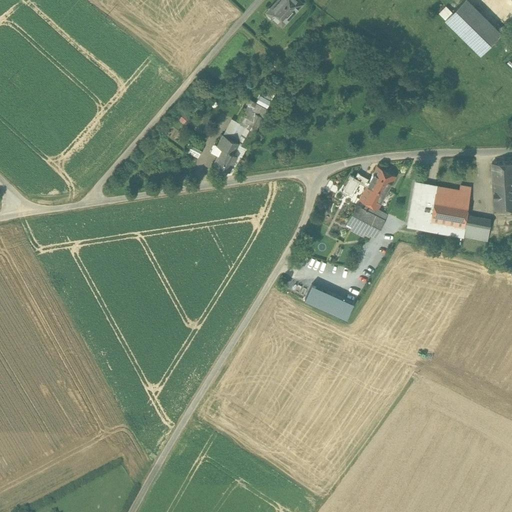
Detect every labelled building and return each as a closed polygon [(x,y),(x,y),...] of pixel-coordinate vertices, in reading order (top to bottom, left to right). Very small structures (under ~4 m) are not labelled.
[(298,0),(277,0),(267,11),(281,24),(301,2),(298,0)] [(503,33),(469,0),(464,0),(446,19),(481,54),(503,33)] [(244,106),(262,116),(269,103),(263,100),(261,105),(248,98),(244,106)] [(241,141),(240,143),(246,147),(262,116),(244,106),(236,121),(245,125),(238,139),(241,141)] [(184,112),(179,119),(186,124),(191,117),(184,112)] [(245,125),(236,121),(231,118),(223,134),(238,142),(240,143),(241,141),(238,139),(245,125)] [(238,142),(223,134),(217,145),(214,144),(210,151),(218,155),(214,163),(229,171),(237,154),(233,152),(234,150),(238,142)] [(203,147),(192,141),(189,147),(200,153),(203,147)] [(246,147),(240,143),(238,142),(234,150),(242,155),(246,147)] [(200,153),(189,147),(186,152),(197,158),(200,153)] [(511,161),(492,163),(494,210),(511,208),(511,161)] [(370,179),(366,186),(359,199),(367,203),(377,209),(378,209),(395,176),(377,166),(370,179)] [(366,186),(370,179),(369,179),(368,180),(358,175),(359,173),(358,173),(355,178),(350,175),(343,190),(351,195),(358,181),(366,186)] [(437,186),(416,182),(411,209),(432,213),(430,220),(464,227),(466,214),(468,202),(435,196),(437,186)] [(460,190),(437,186),(435,196),(468,202),(470,187),(461,185),(460,190)] [(377,209),(367,203),(364,209),(384,219),(387,213),(378,209),(377,209)] [(385,219),(384,219),(364,209),(356,205),(347,222),(352,224),(366,231),(376,236),(385,219)] [(432,213),(411,209),(408,226),(487,241),(489,231),(464,227),(430,220),(432,213)] [(490,219),(466,214),(464,227),(489,231),(490,222),(490,219)] [(363,236),(366,231),(352,224),(349,229),(363,236)] [(331,290),(322,284),(316,292),(326,298),(331,290)]
